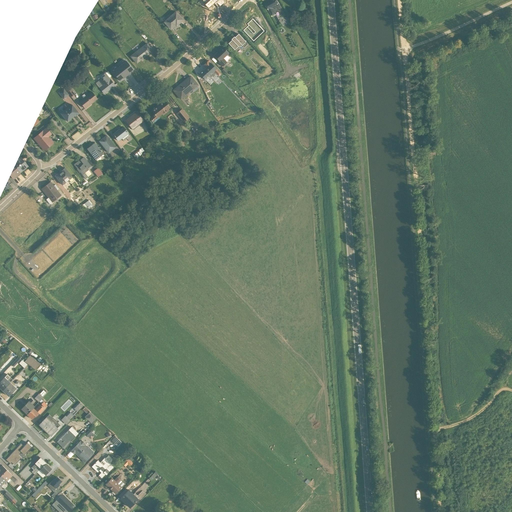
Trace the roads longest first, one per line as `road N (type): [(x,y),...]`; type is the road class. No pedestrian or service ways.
road 1 (secondary): [(369,511),(330,0)]
road 2 (track): [(434,429),(399,0)]
road 3 (residential): [(245,0),(166,72),(39,166)]
road 4 (residential): [(21,423),(113,511)]
